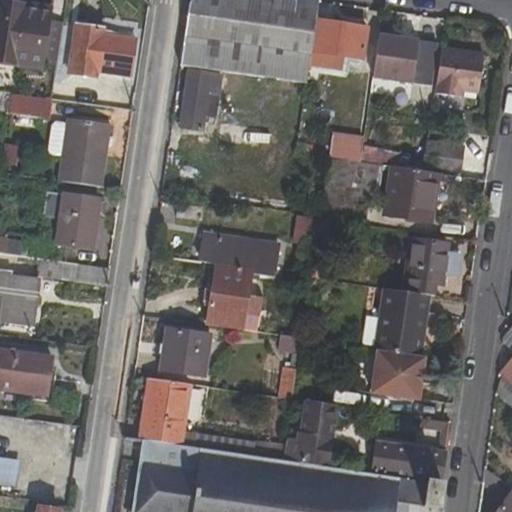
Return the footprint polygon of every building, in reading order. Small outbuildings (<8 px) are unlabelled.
[(0,0),(0,65),(44,72),(54,8),(0,0)] [(309,68),(316,22),(319,0),(189,0),(180,66),(307,85),(309,68)] [(362,60),(366,29),(316,22),(309,68),(319,69),(322,54),(362,60)] [(105,35),(106,30),(75,25),(69,74),(98,79),(99,73),(132,77),(138,41),(105,35)] [(413,78),(419,41),(379,35),(372,79),(394,82),(395,77),(413,78)] [(477,94),(482,57),(442,50),(434,94),(454,97),(455,91),(462,91),(477,94)] [(319,69),(360,75),(362,60),(322,54),(319,69)] [(214,117),(220,77),(188,72),(180,126),(201,130),(203,116),(214,117)] [(394,82),(413,85),(413,78),(395,77),(394,82)] [(50,121),(52,103),(11,98),(8,115),(50,121)] [(259,152),(263,128),(220,120),(215,151),(232,155),(233,147),(259,152)] [(67,121),(58,182),(102,188),(111,127),(67,121)] [(362,139),(332,135),(328,158),(359,162),(362,139)] [(457,173),(461,148),(427,143),(423,168),(457,173)] [(18,146),(5,145),(1,164),(15,166),(18,146)] [(359,162),(328,158),(319,218),(333,221),(346,222),(349,206),(350,195),(359,196),(359,190),(375,192),(378,165),(359,162)] [(384,214),(431,221),(437,173),(423,171),(390,167),(384,214)] [(93,252),(100,201),(46,193),(43,216),(60,218),(56,247),(93,252)] [(199,222),(202,209),(177,205),(175,218),(199,222)] [(349,206),(346,222),(366,225),(367,208),(349,206)] [(301,242),(300,255),(313,257),(319,218),(296,215),(292,240),(301,242)] [(310,279),(324,281),(333,221),(319,218),(313,257),(310,279)] [(277,245),(204,235),(199,263),(216,265),(252,271),(251,278),(259,279),(272,281),(277,245)] [(417,240),(409,239),(402,280),(409,282),(417,240)] [(409,282),(402,280),(401,293),(430,297),(434,298),(435,286),(442,286),(443,277),(447,254),(447,244),(417,240),(409,282)] [(456,279),(460,256),(447,254),(443,277),(456,279)] [(109,271),(39,261),(36,278),(39,278),(107,287),(109,271)] [(203,303),(209,308),(206,326),(242,331),(245,315),(260,316),(262,298),(248,296),(251,278),(252,271),(216,265),(213,286),(205,290),(203,303)] [(0,311),(0,323),(32,329),(39,278),(36,278),(12,275),(12,271),(0,269),(0,296),(2,297),(0,309),(0,311)] [(380,290),(372,349),(421,356),(430,297),(401,293),(380,290)] [(204,377),(210,335),(165,329),(158,371),(204,377)] [(279,336),(277,351),(290,353),(292,338),(279,336)] [(278,397),(292,400),(301,339),(292,338),(290,353),(289,369),(282,368),(278,397)] [(0,391),(46,398),(52,358),(0,350),(0,391)] [(511,354),(497,373),(511,385),(511,354)] [(429,372),(408,369),(401,416),(428,420),(430,408),(426,406),(429,372)] [(495,394),(511,408),(511,385),(497,373),(495,394)] [(147,379),(138,440),(143,441),(253,457),(256,442),(184,432),(191,385),(147,379)] [(297,441),(286,439),(286,446),(282,461),(329,468),(338,407),(304,402),(301,418),(297,441)] [(367,442),(360,441),(355,472),(441,484),(450,423),(428,420),(401,416),(354,409),(351,433),(368,435),(367,442)] [(392,511),(393,505),(437,511),(441,484),(355,472),(329,468),(282,461),(253,457),(143,441),(131,511),(392,511)] [(286,446),(256,442),(253,457),(282,461),(286,446)] [(0,459),(0,486),(15,489),(19,462),(0,459)] [(511,511),(511,488),(494,511),(511,511)]
